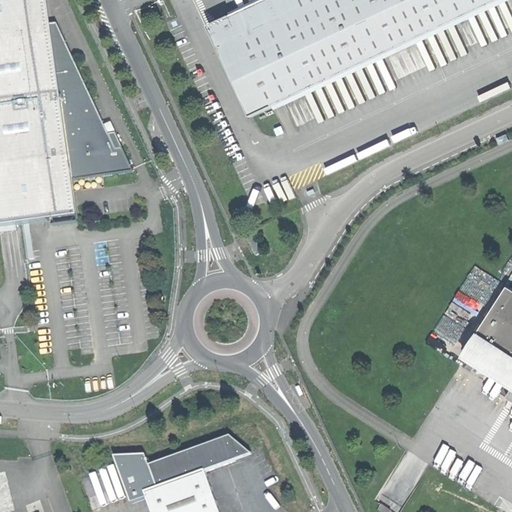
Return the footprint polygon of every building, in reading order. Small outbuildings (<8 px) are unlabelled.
[(74,182),(75,182),(136,175),(118,136),(110,136),(59,25),(41,27),(38,0),(0,0),(0,229),(55,222),(73,219),(67,173),(73,172),(74,182)] [(264,0),(232,15),(210,25),(232,70),(253,116),(501,0),(264,0)] [(251,0),(230,10),(232,15),(264,0),(251,0)] [(81,226),(75,182),(74,182),(73,172),(67,173),(73,219),(55,222),(56,229),(81,226)] [(249,236),(257,255),(264,251),(256,233),(249,236)] [(511,287),(510,287),(467,355),(481,365),(477,370),(482,374),(486,368),(509,383),(503,392),(511,398),(511,287)] [(159,489),(146,494),(152,511),(219,511),(216,502),(251,489),(241,460),(252,456),(230,440),(190,455),(189,453),(150,467),(159,489)] [(87,484),(94,503),(100,501),(93,482),(87,484)]
